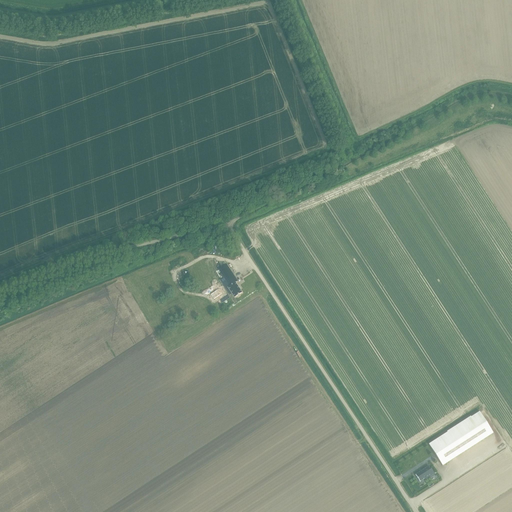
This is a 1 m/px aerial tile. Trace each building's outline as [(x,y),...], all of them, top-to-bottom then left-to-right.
[(243,292),(225,265),(218,269),(224,278),(220,280),(224,287),(226,286),(234,298),(243,292)] [(182,275),(179,269),(176,270),(176,268),(173,269),(175,277),(182,275)] [(215,298),(224,292),(221,287),(212,293),(215,298)] [(485,439),(471,417),(429,445),(442,466),(485,439)] [(428,467),(415,475),(420,482),(429,476),(430,477),(434,474),(431,470),(430,470),(428,467)]
